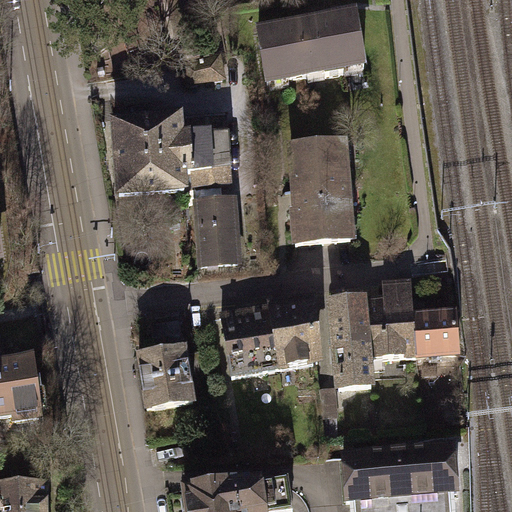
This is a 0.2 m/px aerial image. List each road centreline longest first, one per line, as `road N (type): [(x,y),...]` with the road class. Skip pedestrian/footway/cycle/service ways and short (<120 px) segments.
road 1 (residential): [(82,307),(397,273)]
road 2 (tertiary): [(29,0),(82,307)]
road 3 (tertiary): [(82,307),(116,511)]
